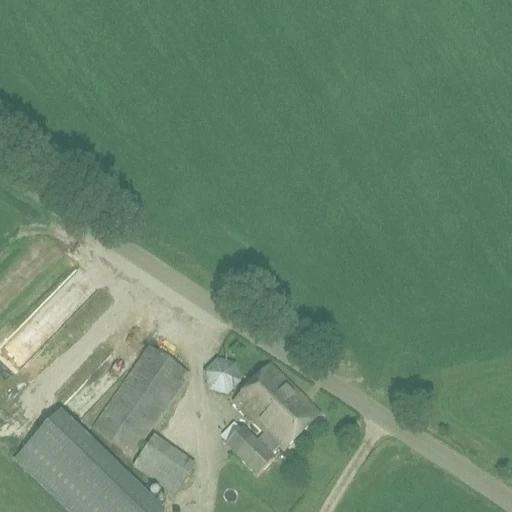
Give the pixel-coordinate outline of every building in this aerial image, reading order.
[(132,457),(189,376),(149,348),(92,429),(132,457)] [(219,363),(208,376),(227,394),(239,380),(219,363)] [(265,434),(278,447),(283,452),(319,417),(271,368),(235,403),(265,434)] [(16,461),(69,511),(163,511),(61,414),(16,461)] [(269,457),(278,447),(265,434),(256,444),(242,430),(225,447),(255,478),(273,461),(269,457)] [(173,496),(194,466),(154,438),(133,467),(173,496)]
